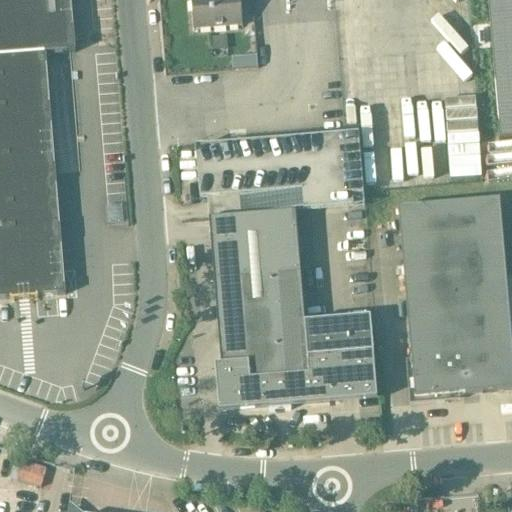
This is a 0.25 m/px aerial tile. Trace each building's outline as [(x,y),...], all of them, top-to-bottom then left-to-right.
[(0,0),(0,301),(64,297),(44,57),(73,54),(68,0),(0,0)] [(190,0),(193,32),(242,28),(240,4),(248,3),(247,0),(190,0)] [(511,141),(511,0),(487,0),(499,142),(511,141)] [(511,392),(511,359),(498,203),(398,212),(414,401),(511,392)] [(294,215),(208,223),(220,370),(215,370),(219,416),(377,403),(370,322),(304,327),(294,215)]
